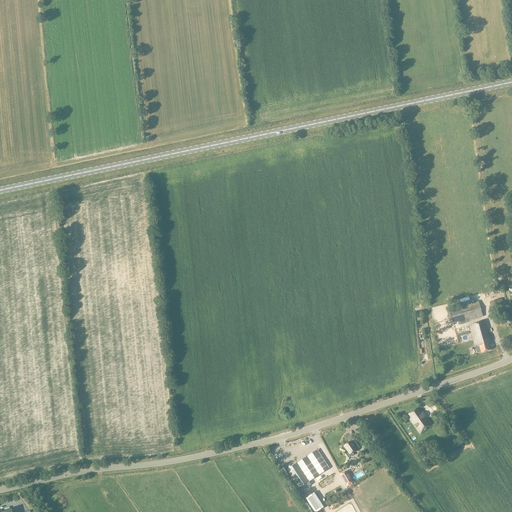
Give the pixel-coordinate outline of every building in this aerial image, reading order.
[(502,299),(489,302),(492,314),(505,310),(502,299)] [(478,301),(449,310),(454,325),(483,317),(478,301)] [(484,321),(470,326),(476,347),(478,354),(490,350),(488,343),(490,342),(484,321)] [(420,434),(432,426),(422,411),(420,413),(417,409),(409,414),(412,419),(410,420),(420,434)] [(350,441),(345,445),(347,447),(345,448),(348,452),(346,453),(349,457),(353,455),(352,453),(356,450),(353,446),(356,444),(353,440),(351,442),(350,441)] [(299,488),(328,469),(317,453),(288,473),(299,488)] [(354,473),(357,478),(367,472),(364,468),(354,473)] [(314,493),(306,498),(314,511),(317,511),(324,508),(314,493)]
